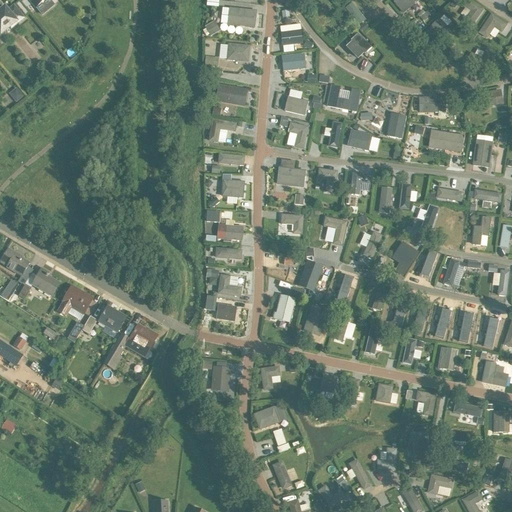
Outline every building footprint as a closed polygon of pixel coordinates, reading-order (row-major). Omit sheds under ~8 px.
[(31,5),(27,0),(24,0),(21,3),(27,9),(31,5)] [(28,0),(36,9),(46,0),(60,0),(64,4),(69,0),(28,0)] [(418,0),(395,0),(394,1),(404,12),(418,0)] [(471,11),(463,22),(471,27),(484,8),(472,0),(468,0),(465,6),(471,11)] [(454,1),(450,6),(454,10),(458,5),(454,1)] [(351,4),(344,10),(358,27),(365,22),(351,4)] [(0,12),(0,35),(9,28),(10,29),(23,19),(14,7),(8,12),(5,8),(0,12)] [(256,30),(258,14),(231,11),(229,27),(256,30)] [(427,11),(425,13),(421,17),(420,17),(423,21),(430,15),(427,11)] [(507,23),(493,14),(480,34),(487,38),(494,27),(502,32),(507,23)] [(346,28),(348,19),(342,17),(339,26),(346,28)] [(452,29),(441,19),(425,35),(437,46),(452,29)] [(205,27),(206,29),(207,31),(210,35),(211,37),(218,33),(212,23),(205,27)] [(369,28),(365,23),(359,28),(363,33),(369,28)] [(302,29),(281,31),(283,46),(303,44),(302,29)] [(370,49),(360,36),(350,44),(356,52),(351,55),(355,60),(370,49)] [(304,47),(310,50),(313,44),(307,41),(304,47)] [(248,62),(249,45),(229,43),(227,61),(248,62)] [(449,45),(445,49),(449,54),(454,49),(449,45)] [(495,54),(487,50),(483,58),(472,53),(468,62),(486,71),(495,54)] [(305,55),(283,56),(284,72),(306,70),(305,55)] [(205,66),(216,67),(217,59),(206,57),(205,66)] [(307,84),(315,84),(316,76),(307,76),(307,84)] [(329,78),(320,76),(319,83),(328,84),(329,78)] [(249,88),(220,83),(217,102),(246,106),(249,88)] [(357,113),(361,92),(352,90),(350,101),(338,99),(341,88),(331,86),(327,107),(357,113)] [(16,103),(24,97),(17,88),(9,94),(16,103)] [(501,89),(480,93),(483,107),(503,104),(501,89)] [(309,101),(289,97),(286,112),(305,116),(309,101)] [(441,99),(420,99),(420,113),(441,113),(441,99)] [(407,118),(391,115),(387,138),(402,140),(407,118)] [(235,132),(237,122),(213,118),(209,142),(218,143),(220,130),(235,132)] [(303,149),(308,127),(291,123),(289,133),(298,134),(295,148),(303,149)] [(343,125),(333,123),(328,150),(338,151),(343,125)] [(414,134),(421,136),(422,128),(416,127),(414,134)] [(461,153),(464,135),(431,130),(428,148),(461,153)] [(371,137),(350,133),(346,149),(368,154),(371,137)] [(501,134),(499,143),(506,144),(508,136),(501,134)] [(492,142),(477,140),(474,166),(489,168),(492,142)] [(245,155),(220,153),(220,164),(244,166),(245,155)] [(212,174),(220,175),(220,167),(212,166),(212,174)] [(303,188),(305,170),(281,167),(279,185),(303,188)] [(337,171),(320,169),(319,179),(327,180),(326,192),(335,193),(337,171)] [(353,173),(351,195),(359,195),(360,183),(370,184),(371,175),(353,173)] [(414,176),(412,192),(425,193),(426,177),(414,176)] [(243,198),(244,181),(224,179),(223,196),(243,198)] [(209,189),(213,184),(208,180),(204,184),(209,189)] [(410,185),(403,185),(401,209),(408,210),(410,185)] [(464,192),(439,188),(438,198),(462,202),(464,192)] [(391,190),(381,189),(378,215),(388,216),(391,190)] [(500,203),(502,193),(476,189),(475,199),(500,203)] [(436,196),(429,194),(428,201),(435,202),(436,196)] [(295,205),(303,206),(304,196),(296,195),(295,205)] [(211,210),(220,203),(216,198),(207,205),(211,210)] [(439,210),(429,207),(421,231),(430,234),(439,210)] [(220,213),(207,212),(207,223),(219,224),(220,213)] [(303,215),(282,214),(282,224),(294,225),(294,234),(302,234),(303,215)] [(479,218),(476,214),(470,219),(473,223),(479,218)] [(347,221),(327,216),(325,226),(337,229),(334,244),(342,246),(347,221)] [(365,216),(358,219),(361,227),(368,224),(365,216)] [(483,227),(475,226),(473,245),(481,246),(482,236),(488,236),(490,218),(484,217),(483,227)] [(242,241),(243,227),(219,225),(218,240),(242,241)] [(511,228),(511,227),(504,225),(500,248),(508,250),(511,228)] [(382,235),(375,231),(364,256),(372,259),(382,235)] [(420,251),(403,241),(393,257),(403,263),(397,272),(403,276),(420,251)] [(241,260),(242,250),(217,248),(217,258),(241,260)] [(22,257),(8,249),(0,262),(21,275),(18,281),(25,285),(35,270),(28,266),(29,264),(21,259),(22,257)] [(314,249),(305,250),(306,258),(314,257),(314,249)] [(428,278),(437,254),(430,251),(420,275),(428,278)] [(285,259),(284,266),(292,267),(293,260),(285,259)] [(460,261),(452,259),(444,285),(452,287),(460,261)] [(323,266),(308,260),(299,286),(314,291),(323,266)] [(481,263),(468,262),(467,268),(480,270),(481,263)] [(59,284),(47,276),(48,275),(47,275),(48,273),(41,269),(32,286),(51,297),(59,284)] [(219,272),(207,270),(206,278),(218,279),(219,272)] [(509,271),(501,270),(498,296),(507,297),(509,271)] [(326,287),(329,275),(321,273),(319,285),(326,287)] [(230,285),(231,276),(222,274),(219,294),(240,297),(242,287),(230,285)] [(345,276),(335,303),(344,306),(353,279),(345,276)] [(24,300),(31,289),(25,285),(18,297),(24,300)] [(357,303),(370,307),(375,289),(362,286),(357,303)] [(78,292),(79,291),(72,287),(57,313),(66,318),(71,308),(84,315),(93,299),(92,300),(78,292)] [(293,289),(292,296),(303,298),(304,291),(293,289)] [(387,292),(379,289),(373,309),(381,312),(387,292)] [(6,290),(2,296),(9,301),(13,294),(6,290)] [(295,298),(281,295),(276,320),(290,323),(295,298)] [(218,298),(209,297),(208,307),(215,308),(215,305),(217,305),(218,298)] [(400,297),(392,325),(401,327),(409,299),(400,297)] [(429,305),(420,302),(413,331),(422,333),(429,305)] [(329,310),(313,304),(304,331),(320,336),(329,310)] [(237,307),(219,305),(217,320),(235,322),(237,307)] [(107,309),(99,323),(117,334),(126,319),(117,314),(107,309)] [(442,310),(435,337),(443,340),(451,312),(442,310)] [(350,317),(342,314),(334,339),(342,342),(350,317)] [(473,316),(464,314),(458,342),(468,343),(473,316)] [(90,317),(82,331),(89,335),(97,321),(90,317)] [(489,319),(483,347),(492,349),(498,321),(489,319)] [(74,344),(84,327),(77,322),(67,340),(74,344)] [(148,332),(138,327),(131,339),(122,334),(104,363),(115,369),(122,358),(120,357),(125,348),(148,361),(152,359),(153,355),(153,352),(150,350),(158,336),(149,331),(148,332)] [(381,329),(372,327),(366,355),(374,357),(381,329)] [(43,334),(52,339),(56,334),(47,328),(43,334)] [(19,336),(14,345),(20,349),(26,341),(19,336)] [(23,356),(0,340),(0,356),(16,367),(23,356)] [(417,342),(408,340),(403,365),(412,367),(417,342)] [(456,350),(442,348),(439,369),(453,371),(456,350)] [(54,358),(49,367),(55,370),(60,362),(54,358)] [(498,363),(487,361),(483,383),(506,387),(509,374),(496,372),(498,363)] [(212,362),(204,362),(203,370),(211,371),(212,362)] [(280,365),(262,367),(265,390),(274,389),(272,377),(281,376),(280,365)] [(231,367),(214,366),(212,390),(229,392),(231,367)] [(338,375),(325,373),(321,391),(334,393),(338,375)] [(360,380),(351,378),(347,404),(356,406),(360,380)] [(62,385),(55,380),(51,387),(59,391),(62,385)] [(393,386),(380,383),(377,400),(390,403),(393,386)] [(436,393),(419,390),(417,401),(426,402),(424,414),(432,416),(436,393)] [(483,409),(457,403),(454,414),(481,419),(483,409)] [(280,423),(274,406),(255,413),(261,430),(280,423)] [(510,412),(495,412),(495,433),(510,433),(510,412)] [(2,429),(11,435),(17,426),(7,420),(2,429)] [(428,439),(413,441),(415,463),(430,462),(428,439)] [(279,454),(289,450),(290,450),(288,444),(287,445),(277,448),(279,454)] [(397,448),(388,448),(388,460),(379,460),(378,468),(396,469),(397,448)] [(82,451),(75,463),(83,467),(89,455),(82,451)] [(358,459),(350,463),(365,489),(373,484),(358,459)] [(469,465),(444,459),(441,471),(466,476),(469,465)] [(511,462),(505,460),(499,479),(511,483),(511,462)] [(283,461),(273,465),(284,490),(293,486),(283,461)] [(423,464),(413,465),(414,473),(424,472),(423,464)] [(453,479),(432,475),(429,494),(437,495),(438,487),(452,489),(453,479)] [(340,488),(346,483),(342,478),(336,483),(340,488)] [(141,483),(135,485),(139,493),(145,491),(141,483)] [(333,494),(326,485),(319,490),(332,507),(347,497),(341,489),(333,494)] [(412,487),(403,492),(414,511),(420,511),(424,510),(412,487)] [(480,492),(463,501),(469,511),(480,511),(476,503),(483,498),(480,492)] [(301,511),(299,500),(290,503),(292,511),(309,511),(309,510),(302,511),(301,511)] [(154,502),(154,511),(167,511),(167,501),(154,502)] [(314,511),(315,511),(319,511),(322,510),(320,503),(313,506),(314,511)]
